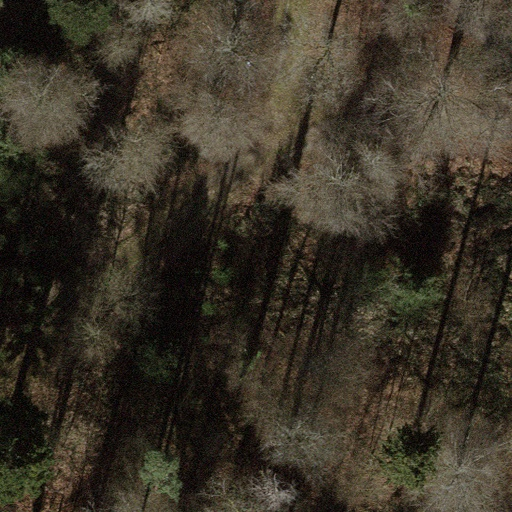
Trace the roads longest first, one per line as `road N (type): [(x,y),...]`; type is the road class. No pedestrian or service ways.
road 1 (track): [(297,0),(280,134),(0,388)]
road 2 (track): [(280,134),(372,113),(511,119)]
